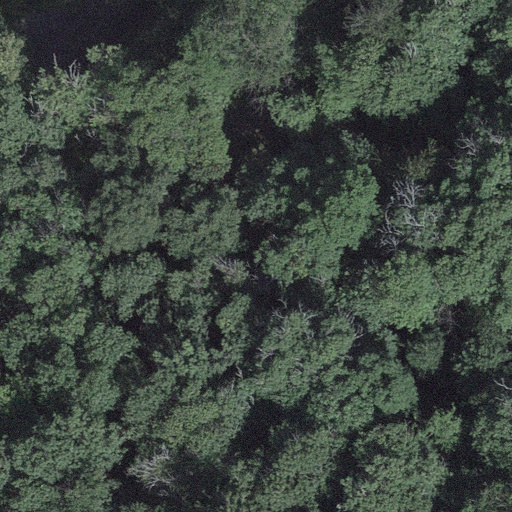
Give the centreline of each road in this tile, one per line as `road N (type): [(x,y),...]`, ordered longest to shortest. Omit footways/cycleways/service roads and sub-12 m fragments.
road 1 (track): [(0,387),(41,363),(161,243),(261,189),(295,165),(308,144),(301,117),(285,106),(185,139),(47,233),(0,277)]
road 2 (residential): [(0,152),(149,0)]
